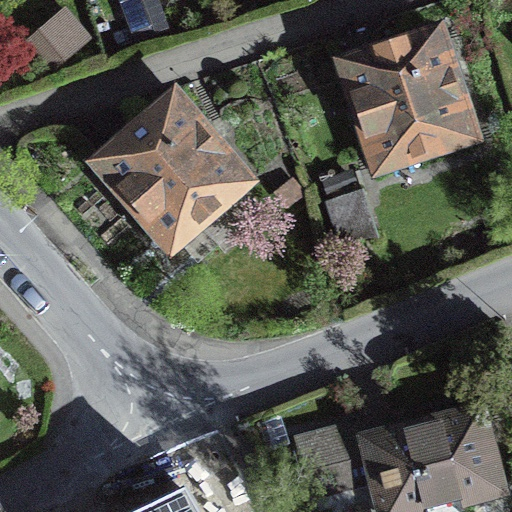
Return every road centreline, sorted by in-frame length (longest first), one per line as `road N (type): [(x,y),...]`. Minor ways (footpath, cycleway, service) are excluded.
road 1 (residential): [(162,421),(511,285)]
road 2 (residential): [(355,0),(0,114)]
road 3 (residential): [(0,220),(162,421)]
road 4 (residential): [(162,421),(0,507)]
